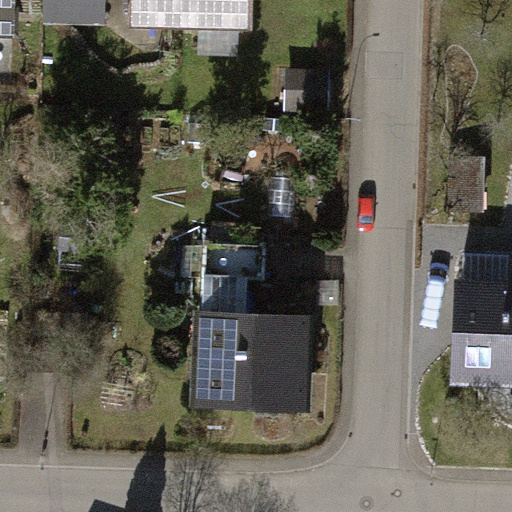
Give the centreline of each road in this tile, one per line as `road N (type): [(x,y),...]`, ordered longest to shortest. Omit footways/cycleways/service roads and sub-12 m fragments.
road 1 (residential): [(394,0),(373,484)]
road 2 (residential): [(0,482),(373,484)]
road 3 (residential): [(373,484),(511,489)]
